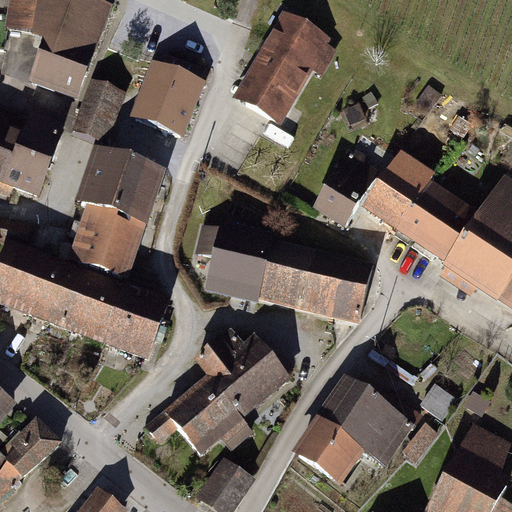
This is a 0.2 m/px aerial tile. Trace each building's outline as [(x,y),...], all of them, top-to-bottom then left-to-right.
[(95,53),(109,10),(94,6),(96,0),(42,0),(43,2),(40,2),(40,0),(17,0),(15,22),(0,19),(0,50),(5,51),(9,30),(35,34),(49,40),(34,83),(78,99),(95,53)] [(327,43),(287,20),(239,101),(280,125),(311,70),(322,76),(336,53),(325,47),(327,43)] [(164,71),(156,69),(137,121),(182,138),(202,86),(195,83),(199,72),(168,60),(164,71)] [(120,94),(95,85),(76,137),(101,146),(120,94)] [(443,96),(429,86),(414,108),(428,118),(443,96)] [(0,181),(3,182),(14,187),(38,196),(63,129),(33,118),(25,140),(0,131),(0,130),(4,121),(0,119),(0,181)] [(162,174),(101,154),(83,207),(90,209),(72,263),(126,281),(143,227),(145,227),(162,174)] [(380,174),(351,156),(318,210),(347,228),(380,174)] [(404,162),(369,211),(451,265),(443,276),(473,296),(480,286),(511,306),(511,182),(507,179),(480,220),(448,198),(444,203),(428,192),(434,182),(404,162)] [(14,187),(3,182),(0,188),(0,191),(11,196),(14,187)] [(26,230),(0,224),(0,239),(23,245),(26,230)] [(222,234),(206,230),(199,256),(216,260),(210,286),(259,298),(259,296),(362,320),(374,270),(271,246),(272,243),(222,232),(222,234)] [(125,292),(8,249),(0,270),(0,304),(150,359),(169,309),(125,292)] [(170,413),(149,430),(162,444),(178,428),(202,456),(221,440),(230,451),(252,433),(241,420),(288,380),(258,344),(245,354),(233,336),(223,343),(222,341),(198,362),(213,379),(171,415),(170,413)] [(410,425),(350,384),(300,456),(340,484),(362,452),(382,466),(410,425)] [(457,401),(437,387),(423,407),(442,421),(457,401)] [(490,403),(476,395),(468,408),(482,416),(490,403)] [(0,436),(18,412),(0,398),(0,509),(20,484),(24,487),(64,451),(38,425),(4,460),(0,457),(0,436)] [(508,445),(471,425),(423,511),(511,511),(511,509),(500,503),(507,490),(489,480),(508,445)] [(437,436),(427,429),(409,454),(419,461),(437,436)] [(231,511),(251,484),(226,467),(204,499),(222,511),(231,511)] [(123,511),(91,487),(71,511),(123,511)]
